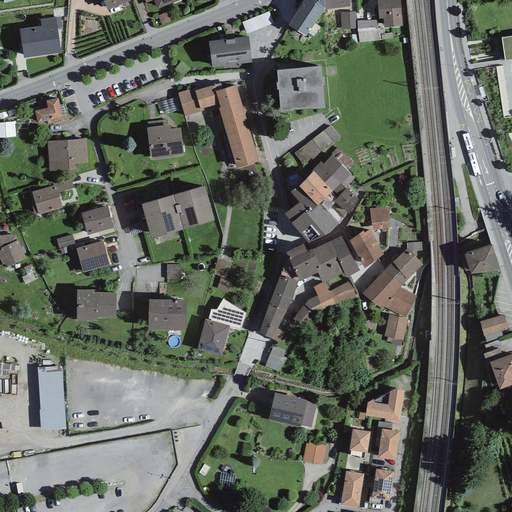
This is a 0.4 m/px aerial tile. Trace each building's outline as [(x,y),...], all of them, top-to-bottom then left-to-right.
[(102,0),(107,10),(131,1),(130,0),(102,0)] [(153,0),(157,9),(181,0),(153,0)] [(323,10),(321,0),(299,0),(283,26),(305,40),(323,10)] [(397,0),(380,2),(382,22),(399,21),(397,0)] [(271,14),(244,25),(249,37),(276,26),(271,14)] [(41,27),(18,30),(23,59),(60,54),(55,18),(40,20),(41,27)] [(375,21),(356,24),(360,47),(379,44),(375,21)] [(225,40),(209,42),(212,67),(251,62),(247,37),(233,39),(232,31),(224,32),(225,40)] [(511,36),(502,38),(505,60),(511,59),(511,36)] [(493,42),(469,46),(471,56),(495,52),(493,42)] [(319,67),(273,72),(277,112),(323,107),(319,67)] [(236,80),(178,97),(183,116),(218,106),(236,169),(260,162),(236,80)] [(47,108),(35,111),(38,123),(47,121),(47,124),(51,124),(52,125),(63,122),(69,121),(66,114),(61,115),(58,99),(46,101),(47,108)] [(181,128),(144,131),(146,161),(183,158),(181,128)] [(305,168),(344,144),(335,129),(296,154),(305,168)] [(87,138),(46,140),(47,172),(75,170),(74,164),(88,163),(87,138)] [(329,153),(317,166),(336,184),(349,171),(329,153)] [(332,193),(313,172),(290,193),(299,203),(287,214),(312,246),(337,224),(319,204),(332,193)] [(56,187),(29,196),(36,219),(63,210),(56,187)] [(202,188),(139,205),(147,235),(210,218),(202,188)] [(346,188),(334,201),(349,214),(358,199),(346,188)] [(109,209),(82,215),(87,239),(114,234),(109,209)] [(389,211),(373,210),(372,226),(389,226),(389,211)] [(369,229),(350,239),(365,263),(383,252),(369,229)] [(17,235),(0,236),(0,261),(4,272),(27,263),(17,235)] [(341,237),(310,253),(325,282),(344,272),(346,277),(359,271),(341,237)] [(105,242),(74,251),(81,276),(112,266),(105,242)] [(490,242),(459,253),(469,281),(500,270),(490,242)] [(302,246),(286,254),(297,276),(313,268),(302,246)] [(420,263),(408,251),(365,292),(383,308),(405,315),(415,296),(397,288),(420,263)] [(181,265),(167,265),(167,279),(181,279),(181,270),(181,265)] [(298,285),(282,279),(259,334),(276,340),(298,285)] [(352,285),(331,293),(328,284),(307,292),(313,309),(355,294),(352,285)] [(115,291),(79,290),(79,318),(114,319),(115,291)] [(117,308),(132,309),(132,292),(117,291),(117,308)] [(184,300),(149,299),(148,329),(184,330),(184,300)] [(208,320),(205,320),(197,346),(221,353),(228,327),(240,330),(246,314),(223,300),(216,310),(210,309),(208,320)] [(507,318),(482,323),(486,341),(511,335),(507,318)] [(281,369),(289,349),(274,343),(266,364),(281,369)] [(511,359),(493,365),(499,388),(511,384),(511,359)] [(39,361),(42,423),(67,422),(64,360),(39,361)] [(86,383),(87,397),(101,396),(101,393),(113,393),(112,382),(86,383)] [(388,408),(368,405),(365,417),(400,423),(406,391),(391,388),(388,408)] [(320,405),(277,396),(271,420),(315,430),(320,405)] [(70,416),(71,428),(108,426),(107,414),(70,416)] [(370,433),(352,429),(347,449),(365,453),(370,433)] [(399,434),(382,432),(379,460),(396,461),(399,434)] [(306,441),(305,457),(325,459),(326,443),(306,441)] [(394,473),(376,470),(371,496),(389,500),(394,473)] [(363,477),(345,474),(339,505),(357,509),(363,477)]
